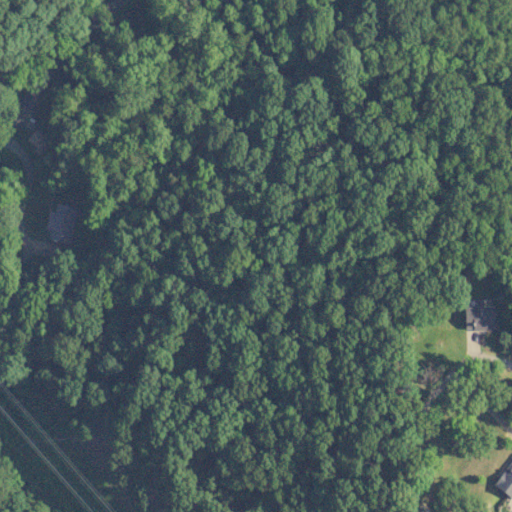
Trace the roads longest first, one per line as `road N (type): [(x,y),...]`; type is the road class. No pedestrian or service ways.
road 1 (residential): [(406,503),(402,467),(430,396),(468,363),(511,364)]
road 2 (residential): [(0,138),(58,58),(124,0)]
